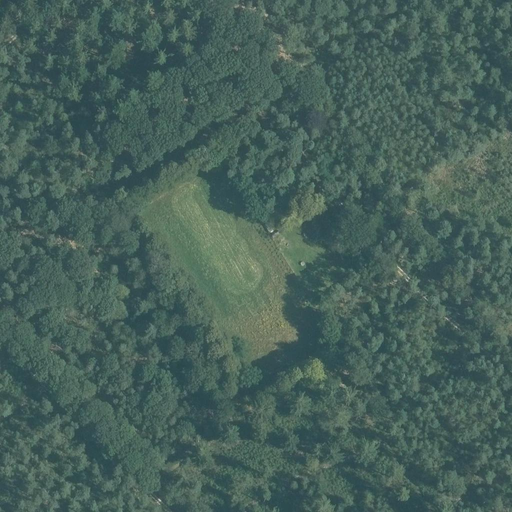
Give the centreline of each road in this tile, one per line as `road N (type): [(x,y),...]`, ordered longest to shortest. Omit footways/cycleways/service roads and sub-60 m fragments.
road 1 (track): [(511,364),(492,355),(372,246),(184,0)]
road 2 (track): [(169,511),(0,338)]
road 3 (track): [(410,0),(276,112)]
